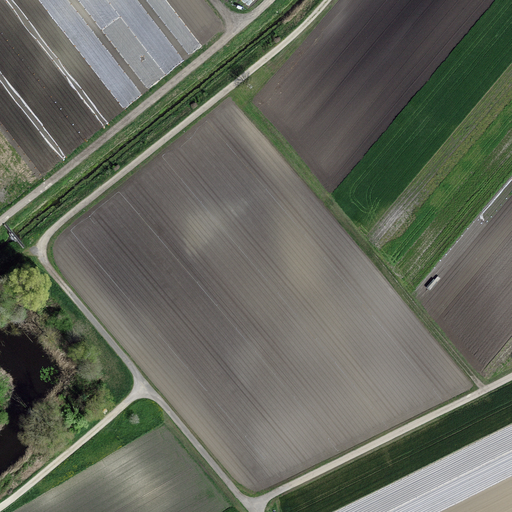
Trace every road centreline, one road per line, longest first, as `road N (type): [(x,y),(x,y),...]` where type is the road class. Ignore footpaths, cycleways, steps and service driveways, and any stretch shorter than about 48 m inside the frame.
road 1 (track): [(246,69),(484,390)]
road 2 (track): [(33,250),(324,0)]
road 3 (track): [(258,511),(143,382),(132,355),(33,250)]
road 4 (track): [(267,0),(3,219)]
road 5 (track): [(258,511),(272,492),(511,378)]
road 6 (track): [(0,505),(110,420),(143,382)]
